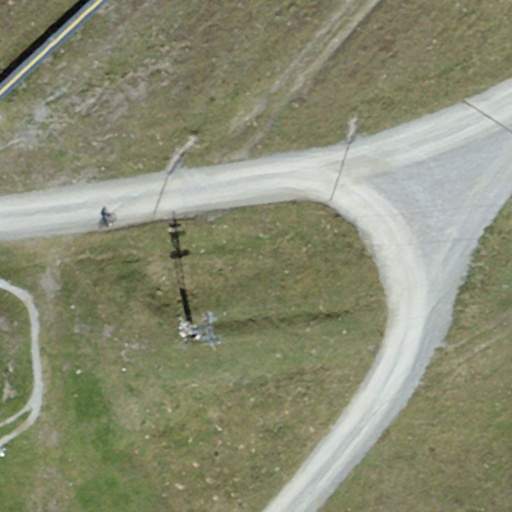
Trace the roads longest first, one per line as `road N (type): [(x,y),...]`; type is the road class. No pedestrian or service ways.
road 1 (track): [(511,104),(324,168),(0,219)]
road 2 (track): [(287,511),(397,373),(422,325),(428,266),(511,156)]
road 3 (track): [(428,266),(420,238),(388,191),(324,168)]
